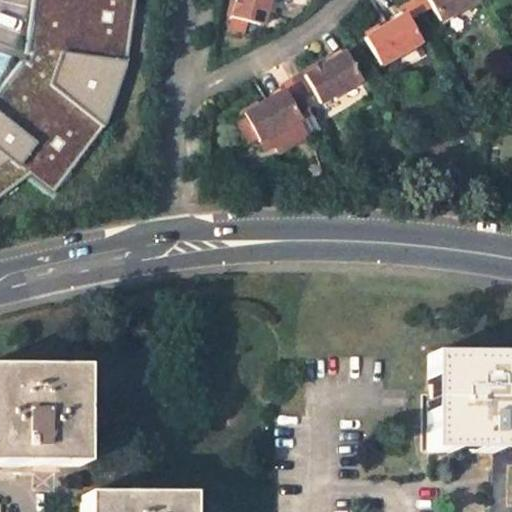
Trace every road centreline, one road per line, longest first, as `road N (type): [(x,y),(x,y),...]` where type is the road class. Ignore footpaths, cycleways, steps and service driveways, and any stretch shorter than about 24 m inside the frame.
road 1 (tertiary): [(38,287),(236,254),(509,255)]
road 2 (tertiary): [(509,255),(428,231),(164,232)]
road 3 (residential): [(186,0),(164,232)]
road 4 (tertiary): [(164,232),(0,272)]
road 5 (tertiary): [(38,287),(164,232)]
